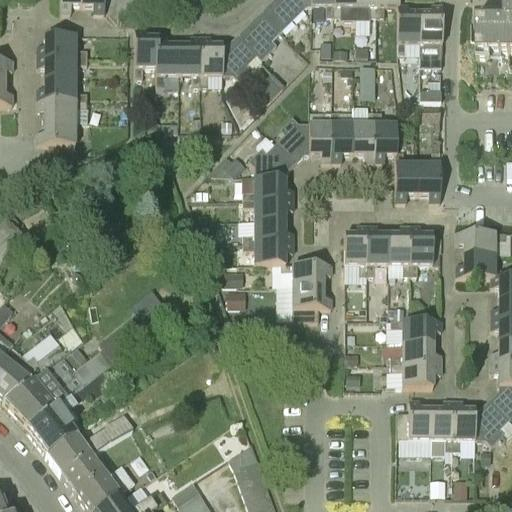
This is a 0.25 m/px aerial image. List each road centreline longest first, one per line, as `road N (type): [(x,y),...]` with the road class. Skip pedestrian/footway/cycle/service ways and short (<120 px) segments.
road 1 (residential): [(380,511),(379,405),(315,405)]
road 2 (residential): [(511,198),(468,198),(452,189),(451,124)]
road 3 (residential): [(451,124),(453,0)]
